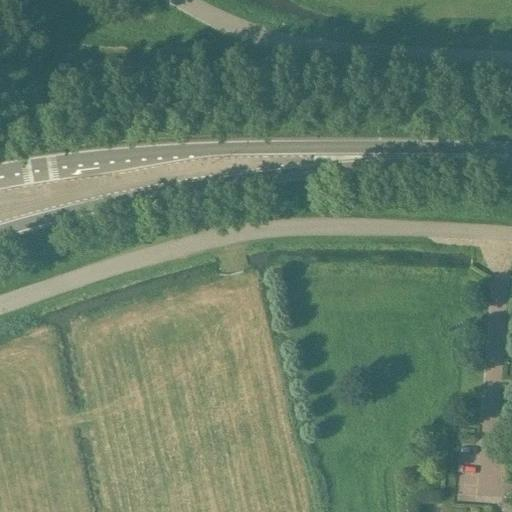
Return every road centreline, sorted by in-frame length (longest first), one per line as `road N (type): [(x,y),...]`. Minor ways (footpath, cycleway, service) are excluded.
road 1 (unclassified): [(0,306),(158,253),(248,233),(511,233)]
road 2 (primary): [(0,236),(198,187),(408,160)]
road 3 (primary): [(408,160),(204,154),(0,179)]
road 4 (tertiary): [(511,59),(283,43),(229,29),(177,0)]
